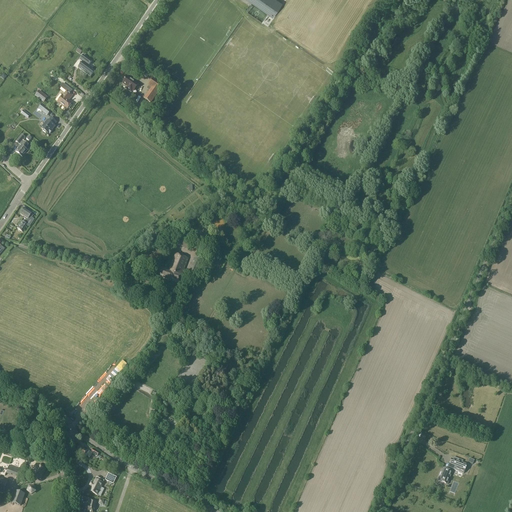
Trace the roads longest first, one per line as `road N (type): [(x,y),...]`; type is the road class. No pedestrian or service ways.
road 1 (unclassified): [(378,511),(511,193)]
road 2 (unclassified): [(29,182),(158,0)]
road 3 (unclassified): [(211,511),(71,430)]
